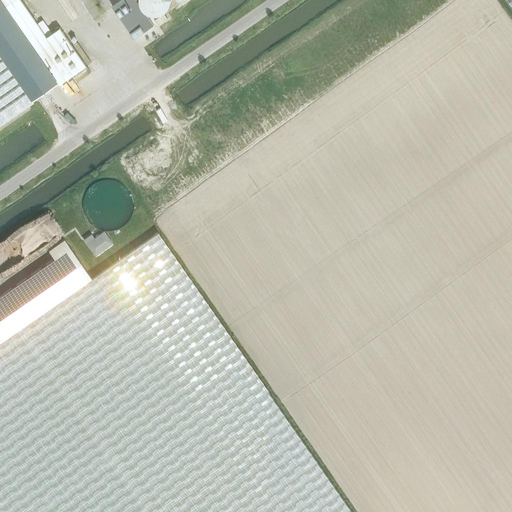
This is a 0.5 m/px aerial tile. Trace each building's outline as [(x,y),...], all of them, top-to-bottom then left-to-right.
[(0,0),(0,125),(86,65),(60,27),(47,36),(21,0),(176,0),(178,1),(180,0),(0,0)] [(117,0),(111,5),(134,37),(150,26),(132,0),(117,0)] [(139,0),(140,3),(143,8),(147,11),(152,13),(157,13),(163,11),(167,8),(169,3),(169,0),(139,0)] [(100,16),(104,22),(111,17),(107,11),(100,16)] [(218,210),(173,241),(361,511),(441,511),(511,462),(511,28),(501,12),(345,121),(316,79),(205,156),(230,192),(214,203),(218,210)] [(157,25),(167,18),(164,13),(154,21),(157,25)] [(91,72),(87,67),(74,77),(77,81),(91,72)] [(71,77),(64,82),(68,88),(75,83),(71,77)] [(95,256),(113,243),(104,231),(94,238),(91,234),(83,240),(95,256)] [(0,341),(0,511),(351,511),(157,232),(91,279),(0,341)] [(0,341),(91,279),(63,239),(48,250),(53,259),(0,295),(0,341)]
